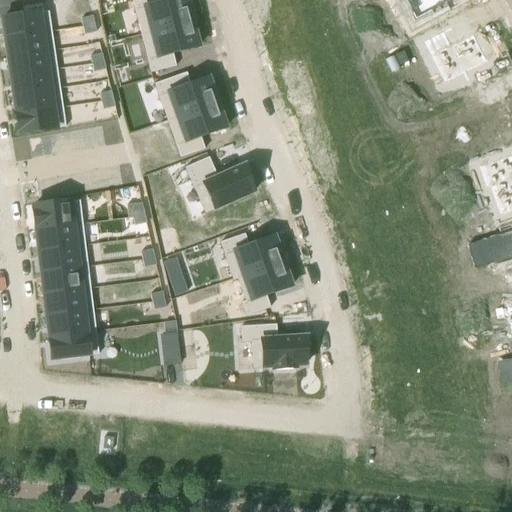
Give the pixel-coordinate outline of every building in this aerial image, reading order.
[(156,0),(130,0),(139,36),(190,23),(184,0),(175,0),(158,5),(156,0)] [(296,17),(268,27),(276,48),(320,33),(313,11),(319,9),(315,0),(303,0),(292,4),(296,17)] [(401,0),(413,22),(456,0),(455,0),(401,0)] [(47,13),(0,20),(3,40),(50,33),(47,13)] [(81,28),(93,25),(91,17),(79,20),(81,28)] [(190,23),(139,36),(150,74),(174,68),(171,55),(197,49),(190,23)] [(95,34),(93,25),(81,28),(83,37),(95,34)] [(50,33),(3,40),(6,59),(53,52),(50,33)] [(320,33),(276,48),(276,49),(283,70),(311,61),(315,75),(337,68),(333,55),(327,57),(320,33)] [(441,33),(422,43),(442,82),(484,62),(471,35),(448,46),(441,33)] [(53,52),(6,59),(9,78),(55,71),(53,52)] [(88,58),(90,66),(102,63),(100,55),(88,58)] [(90,66),(92,74),(104,71),(102,63),(90,66)] [(55,71),(9,78),(12,97),(58,90),(55,71)] [(177,77),(153,85),(166,122),(215,105),(207,80),(189,86),(181,89),(177,77)] [(323,99),(296,111),(307,134),(350,115),(339,91),(344,89),(340,78),(318,86),(323,99)] [(58,90),(12,97),(14,115),(14,116),(61,109),(58,90)] [(100,103),(112,100),(110,92),(98,95),(100,103)] [(100,103),(102,111),(114,108),(112,100),(100,103)] [(458,102),(428,117),(436,135),(449,128),(454,139),(466,133),(474,150),(511,131),(511,116),(504,100),(466,118),(458,102)] [(215,105),(166,122),(179,159),(203,151),(199,138),(224,129),(215,105)] [(61,109),(14,116),(17,134),(64,127),(61,109)] [(348,151),(320,163),(329,184),(372,166),(362,144),(367,141),(362,129),(340,139),(348,151)] [(500,155),(473,166),(479,182),(481,181),(494,215),(511,207),(511,169),(506,172),(500,155)] [(206,159),(182,169),(202,215),(250,194),(246,186),(249,185),(241,167),(214,179),(206,159)] [(372,166),(329,184),(339,205),(366,194),(373,210),(393,202),(387,186),(381,188),(372,166)] [(32,212),(31,212),(34,229),(34,231),(81,226),(78,202),(31,208),(32,212)] [(140,205),(125,206),(127,219),(131,219),(143,216),(140,205)] [(379,228),(350,237),(358,261),(403,249),(395,223),(401,221),(396,209),(374,216),(379,228)] [(511,213),(480,224),(486,246),(511,237),(511,213)] [(143,216),(131,219),(133,227),(145,224),(143,216)] [(81,226),(34,231),(37,253),(84,247),(81,226)] [(243,235),(219,244),(223,257),(231,281),(281,264),(272,239),(247,248),(243,235)] [(84,247),(37,253),(39,274),(86,268),(84,247)] [(151,251),(139,253),(141,261),(153,259),(151,251)] [(153,259),(141,261),(143,269),(155,267),(153,259)] [(281,264),(231,281),(232,282),(236,280),(244,303),(240,304),(244,317),(268,309),(264,297),(290,288),(281,264)] [(395,284),(366,290),(371,312),(417,303),(412,279),(417,278),(414,264),(392,269),(395,284)] [(86,268),(39,274),(42,296),(89,290),(86,268)] [(89,290),(42,296),(45,317),(92,311),(89,290)] [(161,293),(149,296),(151,304),(162,301),(161,293)] [(162,301),(151,304),(153,312),(164,309),(162,301)] [(417,303),(371,312),(376,336),(404,328),(407,343),(430,338),(427,325),(422,326),(417,303)] [(92,311),(45,317),(47,338),(94,332),(92,311)] [(164,336),(159,337),(163,367),(179,365),(175,336),(174,323),(162,324),(164,336)] [(274,326),(239,328),(240,344),(250,343),(251,370),(271,369),(271,371),(294,369),(294,367),(304,366),(303,358),(305,357),(304,338),(275,340),(274,326)] [(94,332),(47,338),(48,341),(50,362),(97,356),(94,332)] [(412,366),(382,367),(384,393),(399,393),(399,397),(414,396),(414,390),(429,389),(428,364),(433,363),(433,350),(411,351),(412,366)]
